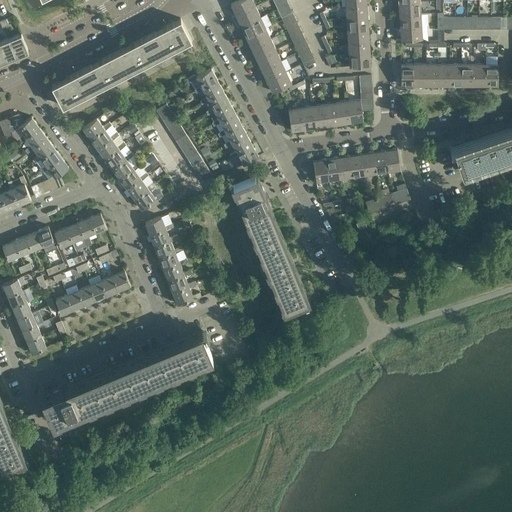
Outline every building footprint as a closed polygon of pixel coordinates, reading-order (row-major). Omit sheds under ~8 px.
[(253,0),(237,0),(231,3),(237,14),(255,5),(253,0)] [(290,5),(287,0),(286,0),(276,5),(279,10),(290,5)] [(420,1),(399,2),(399,6),(402,6),(402,13),(400,14),(421,13),(420,1)] [(367,4),(346,5),(346,17),(367,16),(367,12),(365,12),(364,4),(367,4)] [(255,5),(237,14),(242,25),(261,16),(255,5)] [(292,10),(290,5),(279,10),(281,15),(292,10)] [(294,13),(292,10),(281,15),(282,19),(294,13)] [(421,13),(400,14),(400,18),(402,18),(403,26),(400,26),(401,26),(421,25),(428,25),(428,12),(421,13)] [(294,13),(282,19),(284,22),(295,16),(294,13)] [(261,16),(242,25),(247,36),(266,27),(261,16)] [(295,16),(284,22),(286,27),(297,21),(295,16)] [(367,16),(346,17),(347,29),(368,28),(368,24),(366,24),(365,16),(367,16)] [(181,18),(148,34),(159,56),(192,39),(181,18)] [(297,21),(286,27),(289,32),(300,27),(297,21)] [(421,25),(401,26),(401,30),(403,30),(404,37),(401,38),(401,39),(422,37),(423,37),(422,36),(421,25)] [(266,27),(247,36),(252,47),(271,38),(266,27)] [(300,27),(289,32),(291,37),(302,32),(300,27)] [(368,28),(347,29),(348,41),(369,40),(369,36),(366,36),(366,28),(368,28)] [(302,32),(291,37),(293,40),(304,35),(302,32)] [(21,33),(10,37),(17,55),(19,55),(27,51),(28,51),(21,33)] [(148,34),(116,51),(127,72),(159,56),(148,34)] [(305,38),(304,35),(293,40),(294,43),(305,38)] [(10,37),(0,41),(0,42),(7,59),(8,59),(16,56),(17,55),(10,37)] [(271,38),(252,47),(257,57),(276,49),(271,38)] [(305,38),(294,43),(297,48),(308,43),(305,38)] [(369,40),(348,41),(349,53),(370,51),(369,47),(367,47),(367,40),(369,40)] [(310,48),(308,43),(297,48),(299,53),(310,48)] [(312,53),(310,48),(299,53),(301,58),(312,53)] [(276,49),(257,57),(262,68),(281,59),(276,49)] [(116,51),(84,68),(95,89),(127,72),(116,51)] [(370,51),(349,53),(350,66),(371,64),(370,59),(368,59),(368,52),(370,52),(370,51)] [(312,53),(301,58),(303,62),(314,56),(312,53)] [(314,56),(303,62),(305,66),(316,60),(314,56)] [(281,59),(262,68),(267,79),(286,70),(281,59)] [(401,63),(401,84),(402,84),(406,84),(406,82),(413,82),(413,84),(414,84),(414,63),(402,63),(401,63)] [(414,63),(414,84),(418,84),(418,82),(425,82),(425,84),(426,84),(425,63),(414,63)] [(438,63),(425,63),(426,84),(430,84),(430,82),(437,82),(437,84),(438,84),(438,63)] [(450,63),(438,63),(438,84),(442,84),(442,82),(449,82),(450,63)] [(450,63),(449,82),(449,84),(454,84),(454,82),(461,82),(461,84),(462,84),(462,63),(450,63)] [(462,63),(462,84),(466,84),(466,82),(473,82),(473,84),(474,84),(474,63),(462,63)] [(486,63),(474,63),(474,84),(478,84),(478,82),(485,82),(485,84),(486,84),(486,63)] [(486,63),(486,84),(490,84),(490,82),(498,82),(498,84),(498,63),(497,63),(486,63)] [(196,73),(185,79),(187,84),(191,83),(190,81),(197,78),(201,84),(202,87),(217,79),(211,67),(196,75),(196,73)] [(52,84),(62,104),(63,106),(95,89),(84,68),(52,84)] [(286,70),(267,79),(273,90),(292,81),(286,70)] [(202,87),(201,84),(195,89),(196,92),(203,88),(207,95),(208,98),(223,90),(217,79),(202,87)] [(208,98),(207,95),(200,100),(202,103),(209,99),(213,106),(214,109),(229,100),(223,90),(208,98)] [(361,97),(348,99),(351,120),(355,120),(355,118),(363,116),(363,119),(364,119),(362,109),(362,103),(361,97)] [(348,99),(337,101),(339,122),(343,121),(343,119),(351,118),(351,120),(348,99)] [(214,109),(213,106),(206,111),(208,114),(215,110),(219,117),(220,120),(235,111),(229,100),(214,109)] [(337,101),(325,103),(327,124),(332,123),(331,121),(339,120),(339,122),(337,101)] [(166,102),(156,109),(159,114),(170,108),(166,102)] [(325,103),(313,105),(315,123),(315,126),(320,125),(319,123),(327,122),(327,124),(325,103)] [(313,105),(301,106),(303,125),(303,127),(308,126),(307,124),(315,123),(313,105)] [(303,125),(301,106),(289,108),(288,108),(291,129),(292,129),(296,128),(296,126),(303,125)] [(170,108),(159,114),(163,119),(173,113),(170,108)] [(132,115),(128,110),(123,113),(127,119),(132,115)] [(220,120),(219,117),(212,122),(214,125),(221,121),(225,128),(226,131),(241,122),(235,111),(220,120)] [(18,112),(0,119),(0,124),(5,136),(12,134),(10,130),(16,127),(24,121),(18,112)] [(103,112),(83,127),(90,138),(104,127),(105,129),(111,124),(109,121),(103,125),(97,117),(103,113),(103,112)] [(173,113),(163,119),(166,124),(176,118),(173,113)] [(24,121),(16,127),(18,126),(24,134),(25,136),(39,126),(31,116),(25,121),(24,121)] [(176,118),(166,124),(169,129),(179,123),(176,118)] [(138,128),(134,122),(129,126),(133,131),(138,128)] [(226,131),(225,128),(218,133),(220,136),(227,132),(231,139),(232,142),(247,133),(241,122),(226,131)] [(183,128),(179,123),(169,129),(173,135),(183,128)] [(511,125),(454,145),(463,170),(511,153),(511,125)] [(25,136),(24,134),(18,139),(20,142),(27,138),(31,144),(32,146),(46,136),(39,126),(25,136)] [(104,127),(90,138),(98,148),(111,138),(113,139),(119,134),(116,131),(110,135),(105,129),(104,127)] [(186,133),(183,128),(173,135),(176,140),(186,133)] [(140,133),(135,137),(140,144),(145,139),(140,133)] [(186,133),(176,140),(179,145),(189,138),(186,133)] [(232,142),(231,139),(224,143),(226,146),(233,143),(237,150),(238,152),(253,144),(247,133),(232,142)] [(32,146),(31,144),(25,149),(27,152),(34,148),(39,154),(38,154),(40,156),(54,146),(46,136),(32,146)] [(111,138),(98,148),(105,158),(119,148),(120,149),(126,144),(124,141),(117,145),(113,139),(111,138)] [(189,138),(179,145),(182,150),(192,143),(189,138)] [(196,148),(192,143),(182,150),(185,155),(196,148)] [(238,152),(237,150),(230,154),(232,157),(239,154),(243,163),(237,166),(237,167),(259,155),(253,144),(238,152)] [(40,156),(38,154),(33,159),(35,162),(41,158),(46,164),(47,166),(61,156),(54,146),(40,156)] [(386,149),(385,149),(388,170),(400,168),(397,147),(393,148),(393,150),(386,151),(386,149)] [(119,148),(105,158),(112,168),(126,157),(127,159),(133,154),(131,151),(125,155),(120,149),(119,148)] [(199,153),(196,148),(186,155),(189,160),(199,153)] [(201,152),(204,156),(211,153),(208,148),(207,149),(201,152)] [(374,151),(373,151),(376,171),(388,170),(385,149),(381,150),(381,152),(374,153),(374,151)] [(11,154),(14,159),(21,155),(17,150),(11,154)] [(362,152),(361,152),(364,173),(376,171),(373,151),(369,151),(370,153),(362,155),(362,152)] [(19,163),(28,156),(25,152),(21,155),(16,159),(19,163)] [(350,154),(349,154),(352,175),(364,173),(361,152),(357,153),(358,155),(350,156),(350,154)] [(153,153),(148,157),(154,164),(158,161),(153,153)] [(199,153),(189,160),(192,165),(202,158),(199,153)] [(338,156),(340,177),(352,175),(349,154),(346,155),(346,157),(343,157),(338,158),(338,156)] [(47,166),(46,164),(40,170),(42,172),(49,168),(55,176),(53,176),(58,187),(64,185),(59,173),(68,166),(61,156),(47,166)] [(326,158),(325,158),(328,179),(340,177),(338,156),(333,157),(334,159),(326,160),(326,158)] [(126,157),(112,168),(120,177),(134,167),(135,169),(141,164),(138,161),(132,165),(127,159),(126,157)] [(205,163),(202,158),(192,165),(195,170),(205,163)] [(214,158),(208,162),(211,167),(217,163),(214,158)] [(314,159),(313,160),(316,180),(328,179),(325,158),(321,158),(322,160),(314,161),(314,159)] [(209,169),(205,163),(195,170),(198,175),(209,169)] [(134,167),(120,177),(127,188),(141,177),(142,179),(148,174),(146,171),(140,176),(135,169),(134,167)] [(209,169),(198,175),(202,180),(212,174),(209,169)] [(310,301),(257,174),(233,184),(286,311),(310,301)] [(22,184),(15,187),(13,187),(20,203),(31,198),(25,183),(26,182),(23,175),(19,177),(22,184)] [(53,176),(48,179),(52,189),(58,187),(53,176)] [(141,177),(127,188),(135,198),(148,187),(150,189),(156,184),(153,181),(147,186),(142,179),(141,177)] [(48,179),(43,181),(47,192),(52,189),(48,179)] [(11,188),(4,191),(2,192),(8,208),(20,203),(13,187),(15,187),(11,180),(8,181),(11,188)] [(43,181),(37,183),(41,194),(47,192),(43,181)] [(41,194),(37,183),(31,186),(36,196),(41,194)] [(0,210),(8,208),(2,192),(4,191),(0,184),(0,210)] [(148,187),(135,198),(142,208),(156,198),(157,199),(163,195),(160,191),(154,196),(150,189),(148,187)] [(407,187),(401,189),(405,200),(411,198),(407,187)] [(401,189),(395,191),(399,202),(405,200),(401,189)] [(390,192),(384,195),(388,206),(394,204),(390,192)] [(384,195),(378,196),(382,208),(388,206),(384,195)] [(378,196),(374,198),(377,210),(382,208),(378,196)] [(101,212),(89,216),(95,231),(107,227),(101,212)] [(89,216),(77,221),(87,244),(91,242),(88,234),(95,231),(89,216)] [(162,216),(146,222),(150,233),(166,227),(167,229),(174,226),(172,222),(165,225),(162,216)] [(364,219),(356,222),(358,229),(367,226),(364,219)] [(77,221),(66,226),(72,241),(75,249),(87,244),(77,221)] [(48,225),(37,230),(43,245),(55,240),(48,225)] [(66,226),(54,231),(60,246),(72,241),(66,226)] [(166,227),(150,233),(155,245),(170,239),(171,241),(178,237),(177,234),(170,237),(167,229),(166,227)] [(37,230),(25,235),(31,249),(43,245),(37,230)] [(25,235),(13,239),(20,254),(31,249),(25,235)] [(20,254),(13,239),(2,244),(8,259),(20,254)] [(170,239),(155,245),(159,257),(176,250),(176,252),(183,249),(181,245),(174,248),(171,241),(170,239)] [(95,248),(97,253),(97,254),(103,252),(101,246),(95,248)] [(176,250),(159,257),(164,268),(180,261),(181,264),(187,260),(186,257),(179,260),(176,252),(176,250)] [(110,252),(104,254),(107,260),(112,258),(110,252)] [(84,253),(78,255),(80,261),(86,259),(84,253)] [(99,257),(101,262),(107,260),(104,254),(99,257)] [(180,261),(164,268),(168,280),(185,273),(185,275),(192,272),(191,268),(184,271),(181,264),(180,261)] [(30,262),(24,264),(27,270),(32,268),(30,262)] [(18,267),(21,273),(27,270),(24,264),(18,267)] [(58,264),(52,266),(54,272),(60,270),(58,264)] [(54,272),(52,266),(46,269),(49,274),(54,272)] [(125,269),(113,274),(119,289),(131,284),(125,269)] [(64,271),(59,273),(61,279),(67,277),(64,271)] [(61,279),(59,273),(53,276),(55,281),(61,279)] [(185,273),(168,280),(173,291),(189,285),(189,287),(197,283),(195,280),(188,282),(185,275),(185,273)] [(36,277),(39,282),(44,280),(42,274),(36,277)] [(113,274),(102,279),(108,294),(119,289),(113,274)] [(17,277),(2,283),(7,295),(22,288),(17,277)] [(102,279),(90,284),(96,299),(108,294),(102,279)] [(44,280),(39,282),(41,288),(47,285),(44,280)] [(90,284),(78,289),(85,304),(96,299),(90,284)] [(189,285),(173,291),(177,303),(193,297),(194,298),(201,295),(200,291),(193,294),(189,287),(189,285)] [(22,288),(7,295),(12,306),(27,300),(22,288)] [(78,289),(67,293),(73,309),(85,304),(78,289)] [(55,298),(61,313),(73,309),(67,293),(55,298)] [(32,312),(27,300),(12,306),(17,318),(32,312)] [(54,302),(48,305),(50,310),(56,308),(54,302)] [(32,312),(17,318),(22,330),(37,323),(43,320),(38,309),(32,312)] [(37,323),(22,330),(27,341),(42,335),(37,323)] [(63,325),(58,328),(60,333),(66,331),(63,325)] [(202,329),(42,397),(52,421),(212,354),(202,329)] [(42,335),(27,341),(32,353),(47,346),(42,335)] [(0,464),(2,470),(27,460),(0,396),(0,464)]
